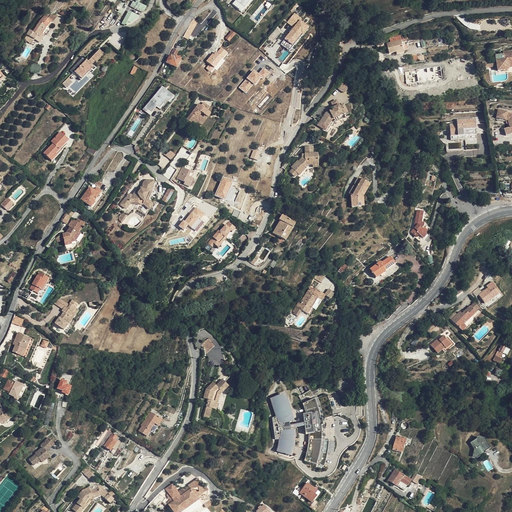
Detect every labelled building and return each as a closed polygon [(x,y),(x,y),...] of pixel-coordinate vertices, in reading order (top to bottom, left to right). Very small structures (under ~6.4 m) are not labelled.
[(133,0),(130,6),(143,12),(147,5),(139,2),(140,0),(133,0)] [(235,0),(234,0),(231,3),(243,13),(253,0),(236,0),(236,1),(235,0)] [(51,14),(49,18),(53,21),(59,14),(57,12),(55,15),(51,14)] [(285,39),(286,39),(282,43),(290,50),(309,28),(301,20),(303,19),(296,13),(287,22),(294,28),(285,39)] [(31,28),(28,33),(31,34),(29,36),(34,40),(35,40),(37,36),(39,37),(42,33),(44,35),(45,33),(48,28),(53,21),(49,18),(45,15),(40,21),(34,30),(31,28)] [(191,33),(195,27),(197,23),(193,21),(184,37),(188,39),(191,33)] [(229,41),(235,34),(232,32),(226,38),(229,41)] [(28,33),(24,39),(31,44),(34,40),(29,36),(31,34),(28,33)] [(39,42),(44,35),(42,33),(39,37),(37,36),(35,40),(39,42)] [(237,36),(235,34),(229,41),(231,43),(232,41),(233,41),(237,36)] [(387,44),(389,49),(390,54),(397,52),(397,54),(405,53),(404,49),(403,45),(401,38),(393,40),(393,42),(387,44)] [(166,63),(175,67),(176,68),(181,60),(180,59),(176,57),(178,51),(174,49),(166,63)] [(99,50),(89,60),(88,61),(86,60),(75,72),(72,75),(75,78),(77,75),(81,79),(89,71),(91,73),(95,68),(92,65),(95,61),(96,62),(103,54),(99,50)] [(509,70),(509,69),(508,66),(511,65),(511,52),(504,54),(505,59),(497,60),(498,65),(499,71),(509,70)] [(74,72),(85,60),(83,58),(71,69),(74,72)] [(258,75),(254,71),(239,87),(246,93),(254,84),(255,85),(262,77),(264,79),(270,73),(265,68),(258,75)] [(67,86),(73,80),(69,76),(64,82),(67,86)] [(345,83),(338,89),(344,95),(350,90),(350,88),(345,83)] [(171,103),(176,97),(163,86),(144,110),(151,115),(158,107),(161,109),(169,100),(171,103)] [(199,104),(196,108),(197,109),(195,112),(194,111),(186,121),(189,124),(190,125),(191,123),(196,127),(198,125),(203,118),(200,116),(202,113),(205,115),(205,116),(208,112),(207,111),(210,108),(204,103),(201,106),(199,104)] [(339,106),(333,108),(334,110),(325,113),(317,125),(322,128),(325,130),(333,119),(342,115),(343,117),(347,115),(343,106),(339,107),(339,106)] [(511,114),(507,113),(507,112),(498,110),(496,119),(506,120),(509,121),(509,123),(510,128),(511,127),(511,114)] [(205,115),(203,118),(198,125),(200,127),(211,114),(208,112),(205,116),(205,115)] [(327,134),(334,124),(344,119),(343,118),(343,117),(342,115),(333,119),(325,130),(322,128),(320,129),(327,134)] [(451,136),(477,135),(476,119),(457,120),(457,124),(450,124),(451,136)] [(51,161),(57,155),(56,153),(59,150),(60,151),(62,149),(61,148),(68,140),(60,133),(51,142),(53,144),(43,154),(51,161)] [(461,142),(446,144),(447,151),(462,150),(461,142)] [(305,158),(303,158),(299,162),(298,161),(291,168),(293,169),(290,172),(294,177),(297,174),(299,175),(306,169),(308,170),(306,172),(308,174),(312,178),(313,178),(312,168),(312,165),(313,164),(315,163),(318,163),(318,153),(313,153),(313,147),(305,147),(306,154),(305,154),(305,155),(305,158)] [(257,160),(260,152),(253,149),(250,157),(257,160)] [(172,161),(175,156),(170,151),(166,157),(172,161)] [(184,184),(188,176),(190,173),(182,169),(177,180),(184,184)] [(184,185),(189,187),(190,185),(192,182),(193,179),(191,178),(188,176),(184,184),(184,185)] [(225,199),(233,180),(222,176),(215,195),(225,199)] [(119,203),(124,207),(127,203),(129,204),(137,206),(141,205),(144,200),(147,192),(150,181),(144,180),(143,181),(141,186),(137,190),(132,194),(128,195),(127,194),(126,194),(126,195),(125,197),(123,198),(119,203)] [(357,208),(361,208),(360,197),(368,183),(361,180),(360,182),(357,180),(349,194),(350,195),(352,208),(357,208)] [(363,198),(370,185),(368,183),(360,197),(361,208),(363,207),(363,198)] [(96,188),(94,190),(90,188),(81,199),(91,207),(95,202),(94,201),(102,192),(96,188)] [(170,188),(163,199),(169,202),(175,191),(170,188)] [(8,198),(1,205),(7,211),(14,204),(8,198)] [(149,205),(144,200),(141,205),(146,210),(149,205)] [(69,207),(60,220),(66,223),(70,216),(72,215),(75,211),(69,207)] [(198,207),(186,222),(185,221),(180,226),(186,231),(190,225),(193,227),(201,217),(202,219),(206,214),(198,207)] [(414,230),(411,232),(414,235),(417,233),(419,235),(423,239),(427,235),(425,234),(427,231),(423,227),(424,223),(423,222),(421,222),(423,212),(417,211),(414,230)] [(124,215),(120,212),(119,212),(117,213),(115,215),(115,217),(119,221),(124,215)] [(287,240),(297,223),(283,215),(280,219),(282,220),(275,233),(287,240)] [(64,241),(66,247),(72,245),(72,243),(76,242),(81,234),(79,233),(85,223),(79,219),(77,222),(74,220),(69,226),(70,227),(72,228),(68,234),(63,235),(63,236),(64,241)] [(237,242),(243,236),(229,223),(220,232),(219,231),(213,238),(208,244),(212,247),(215,245),(218,248),(226,239),(225,237),(228,233),(237,242)] [(85,236),(81,234),(76,242),(72,243),(72,245),(66,247),(67,251),(73,249),(75,249),(76,248),(77,247),(78,246),(80,244),(81,243),(85,236)] [(296,251),(300,254),(306,245),(302,242),(296,251)] [(17,270),(28,255),(25,253),(15,269),(17,270)] [(384,271),(394,264),(390,257),(381,263),(381,262),(379,262),(377,264),(370,270),(373,274),(376,279),(385,273),(384,271)] [(319,281),(324,273),(319,270),(314,278),(319,281)] [(12,278),(15,274),(12,272),(6,280),(9,283),(13,279),(12,278)] [(30,289),(35,292),(38,288),(40,290),(42,291),(49,278),(40,273),(30,289)] [(488,307),(495,286),(492,282),(487,287),(488,289),(479,295),(488,307)] [(309,283),(307,286),(310,288),(320,294),(321,293),(314,288),(315,287),(312,285),(310,284),(309,283)] [(495,286),(488,307),(502,296),(500,293),(498,295),(496,291),(498,290),(495,286)] [(310,288),(304,298),(301,302),(300,301),(296,307),(305,313),(309,307),(311,309),(311,308),(320,294),(310,288)] [(325,296),(321,293),(320,294),(311,308),(315,311),(321,301),(322,301),(325,296)] [(76,308),(78,305),(72,301),(70,304),(71,305),(68,309),(65,307),(64,309),(62,312),(64,313),(60,318),(59,318),(55,323),(64,330),(68,324),(65,322),(69,317),(70,317),(76,308)] [(68,309),(69,307),(60,301),(58,304),(64,309),(65,307),(68,309)] [(476,312),(480,309),(474,303),(471,307),(470,306),(462,314),(460,312),(457,315),(455,312),(449,318),(462,331),(466,327),(463,324),(476,312)] [(79,310),(76,308),(70,317),(69,317),(65,322),(68,324),(79,310)] [(15,315),(12,323),(21,326),(24,319),(15,315)] [(436,328),(434,325),(427,331),(430,335),(435,332),(433,330),(436,328)] [(22,335),(18,333),(14,342),(17,343),(16,345),(13,352),(18,355),(20,352),(24,354),(28,344),(30,339),(22,335)] [(437,354),(442,350),(450,344),(446,339),(444,337),(439,341),(438,340),(431,346),(437,354)] [(448,338),(446,339),(450,344),(442,350),(444,353),(454,346),(448,338)] [(31,345),(28,344),(24,354),(23,357),(26,358),(31,345)] [(500,344),(493,360),(499,363),(503,353),(507,355),(510,348),(500,344)] [(3,368),(0,375),(5,378),(8,371),(3,368)] [(221,378),(223,380),(225,382),(230,378),(226,374),(221,378)] [(64,389),(66,385),(67,382),(62,380),(59,387),(64,389)] [(209,400),(207,407),(212,409),(216,410),(221,394),(229,386),(225,382),(223,380),(216,386),(213,383),(206,390),(204,398),(209,400)] [(4,389),(9,392),(13,394),(17,385),(8,381),(4,389)] [(71,388),(66,385),(64,389),(62,393),(68,395),(71,388)] [(291,430),(290,423),(294,422),(285,394),(271,399),(276,417),(273,418),(276,439),(280,439),(277,452),(291,456),(295,445),(296,438),(296,430),(291,430)] [(307,454),(304,461),(324,466),(327,456),(329,448),(330,440),(326,440),(325,434),(325,425),(323,425),(323,419),(320,420),(318,410),(315,399),(304,404),(307,414),(304,415),(307,435),(310,434),(309,443),(307,454)] [(54,404),(52,403),(50,408),(45,422),(45,425),(48,426),(51,419),(53,410),(54,404)] [(204,417),(210,419),(212,409),(207,407),(204,417)] [(248,428),(239,426),(237,432),(249,435),(255,413),(253,412),(252,415),(248,428)] [(400,419),(401,419),(402,414),(398,412),(396,420),(393,430),(397,431),(400,419)] [(0,423),(12,418),(9,413),(3,415),(5,419),(0,421),(0,423)] [(154,418),(149,415),(141,427),(142,427),(139,432),(147,437),(150,431),(154,434),(162,420),(155,416),(154,418)] [(104,446),(112,434),(106,430),(97,442),(101,444),(104,446)] [(433,434),(429,433),(413,469),(422,473),(437,445),(432,439),(431,438),(433,434)] [(112,434),(104,446),(110,451),(119,439),(112,434)] [(406,438),(405,439),(396,437),(393,450),(401,453),(404,444),(410,445),(411,439),(406,438)] [(477,459),(479,458),(478,456),(484,452),(489,449),(484,439),(477,437),(476,439),(470,443),(474,449),(473,458),(477,459)] [(46,452),(54,444),(49,438),(40,446),(42,448),(35,454),(36,455),(29,461),(33,466),(40,460),(42,463),(50,457),(46,452)] [(444,487),(458,459),(437,447),(422,475),(444,487)] [(345,473),(350,466),(343,463),(339,470),(345,473)] [(478,505),(491,483),(458,464),(445,488),(477,506),(478,504),(478,505)] [(90,479),(95,473),(88,467),(83,472),(90,479)] [(407,486),(411,481),(395,470),(388,481),(397,487),(398,486),(404,490),(406,486),(407,486)] [(417,484),(422,477),(415,473),(411,480),(417,484)] [(111,497),(108,494),(102,488),(100,483),(80,491),(76,496),(80,499),(80,500),(72,510),(75,511),(79,511),(82,508),(84,509),(91,500),(94,499),(93,497),(101,494),(102,496),(110,504),(114,500),(111,497)] [(310,502),(317,491),(307,484),(302,491),(299,490),(298,492),(300,493),(300,494),(310,502)] [(169,489),(172,493),(166,501),(169,505),(171,503),(176,511),(185,511),(202,502),(194,488),(183,495),(176,487),(169,489)] [(319,493),(317,491),(310,502),(312,503),(319,493)]
